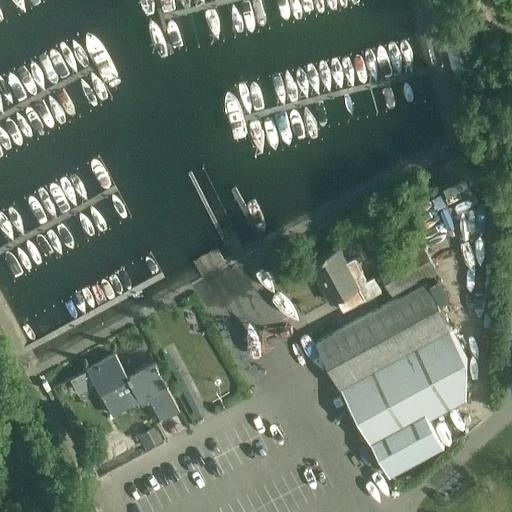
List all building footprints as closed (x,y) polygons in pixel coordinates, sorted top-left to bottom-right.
[(458,47),(460,52),(465,74),(478,71),(476,65),(486,63),(480,41),(458,47)] [(394,295),(437,270),(421,242),(378,266),(394,295)] [(344,309),(381,290),(373,276),(367,279),(354,257),(347,260),(340,247),(310,263),(331,300),(337,297),(344,309)] [(427,280),(316,340),(354,410),(373,446),(429,416),(429,415),(465,395),(467,356),(451,325),(451,324),(427,280)] [(159,419),(178,409),(153,362),(127,376),(114,352),(85,367),(110,412),(145,393),(159,419)] [(443,443),(429,416),(373,446),(388,473),(443,443)] [(104,474),(143,453),(133,436),(122,441),(120,437),(106,444),(103,439),(89,446),(104,474)] [(72,498),(78,511),(97,511),(86,491),(72,498)]
